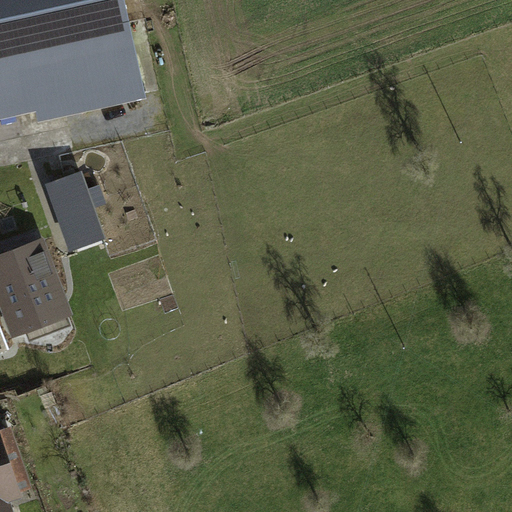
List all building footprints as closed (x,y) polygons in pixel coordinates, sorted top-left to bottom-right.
[(143,94),(122,0),(0,0),(0,113),(63,100),(65,111),(143,94)] [(50,184),(73,248),(103,237),(80,173),(50,184)] [(6,308),(15,333),(48,320),(42,304),(62,297),(41,241),(0,255),(0,275),(12,306),(6,308)] [(0,495),(5,494),(28,486),(9,429),(0,431),(0,495)] [(11,511),(5,494),(0,495),(0,511),(11,511)]
